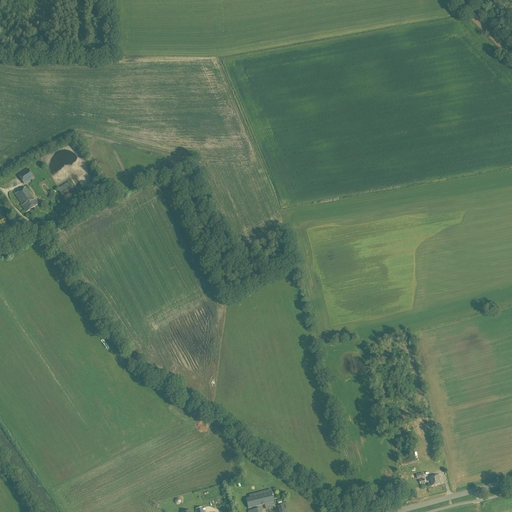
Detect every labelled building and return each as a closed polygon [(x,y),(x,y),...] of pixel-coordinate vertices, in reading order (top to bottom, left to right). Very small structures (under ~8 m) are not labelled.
[(18,175),(20,178),(24,184),(34,178),(28,169),(18,175)] [(64,201),(76,194),(69,182),(57,189),(64,201)] [(93,182),(86,186),(90,192),(97,188),(93,182)] [(26,212),(38,204),(35,199),(34,200),(26,187),(15,194),(22,206),(26,212)] [(432,486),(435,485),(435,486),(437,485),(437,484),(440,483),(438,475),(429,478),(432,486)] [(249,498),(247,498),(245,499),(248,509),(264,505),(265,510),(272,509),(271,503),(273,502),(271,492),(270,490),(249,495),(249,498)] [(278,510),(275,511),(273,511),(283,511),(284,511),(281,500),(277,501),(278,505),(278,506),(277,506),(278,510)]
